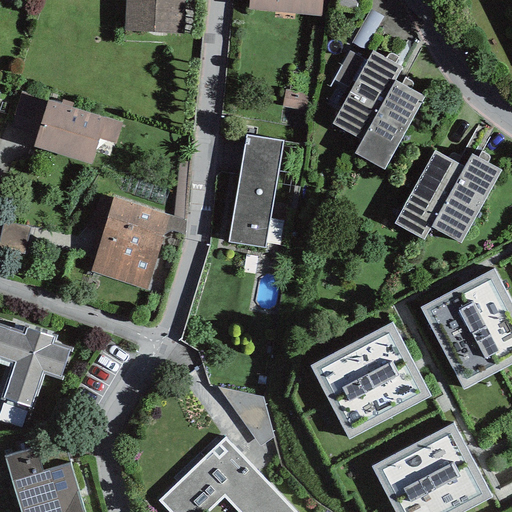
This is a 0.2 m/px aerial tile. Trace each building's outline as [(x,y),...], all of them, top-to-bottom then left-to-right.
[(186,0),(125,0),(124,33),(185,35),(186,0)] [(325,0),(256,0),(257,16),(325,16),(325,0)] [(401,68),(372,52),(331,125),(360,141),(353,154),(383,170),(423,98),(394,81),(401,68)] [(113,127),(31,98),(16,140),(99,168),(113,127)] [(285,145),(244,139),(228,249),(268,255),(285,145)] [(464,169),(433,152),(394,225),(423,241),(431,228),(461,244),(501,171),(471,155),(464,169)] [(172,216),(115,200),(94,274),(151,290),(172,216)] [(35,256),(41,237),(9,228),(4,247),(35,256)] [(511,365),(511,305),(494,270),(420,308),(462,391),(511,365)] [(391,323),(309,367),(348,440),(430,397),(391,323)] [(73,351),(0,327),(0,364),(14,369),(2,404),(33,414),(47,371),(64,377),(73,351)] [(262,397),(218,388),(260,446),(274,437),(262,397)] [(453,424),(371,467),(394,511),(464,511),(492,498),(453,424)] [(293,511),(225,439),(159,501),(169,511),(208,511),(223,498),(236,511),(293,511)] [(35,447),(4,456),(20,511),(83,511),(69,464),(43,472),(35,447)]
